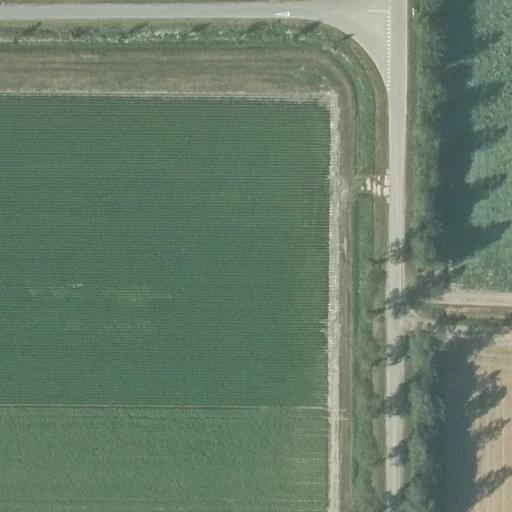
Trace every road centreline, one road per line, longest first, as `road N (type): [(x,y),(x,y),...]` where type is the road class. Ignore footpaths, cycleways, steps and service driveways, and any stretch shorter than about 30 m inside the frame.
road 1 (unclassified): [(392,511),(397,11)]
road 2 (unclassified): [(0,13),(397,11)]
